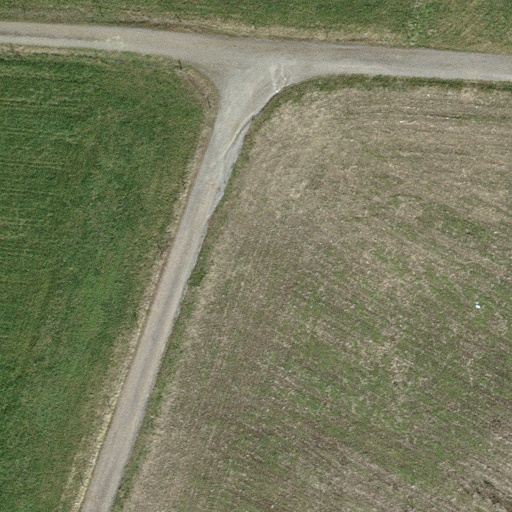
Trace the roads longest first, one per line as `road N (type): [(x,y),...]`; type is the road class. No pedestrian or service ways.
road 1 (track): [(0,32),(511,60)]
road 2 (track): [(248,48),(87,511)]
